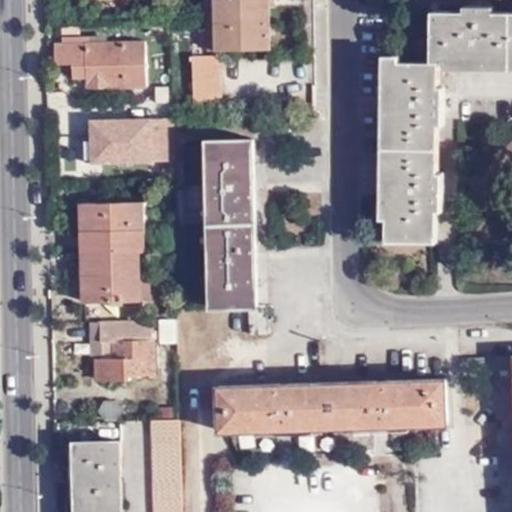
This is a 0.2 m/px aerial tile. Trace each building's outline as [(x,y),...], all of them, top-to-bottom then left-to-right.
[(208,0),(209,51),(217,50),(216,0),(208,0)] [(271,50),(270,0),(216,0),(217,50),(271,50)] [(511,13),(434,12),(433,63),(511,63),(511,13)] [(150,48),(164,47),(163,27),(149,27),(150,48)] [(88,80),(87,89),(147,87),(146,41),(57,45),(57,65),(74,65),(74,80),(88,80)] [(197,107),(221,106),(220,59),(196,58),(197,107)] [(234,60),(236,86),(252,84),(250,59),(234,60)] [(389,242),(438,242),(440,63),(390,63),(389,242)] [(75,89),(87,89),(88,80),(74,80),(75,89)] [(100,162),(172,159),(170,117),(131,119),(131,123),(121,123),(121,119),(91,120),(92,139),(99,138),(100,162)] [(93,162),(100,162),(99,138),(92,139),(93,162)] [(213,225),(258,223),(256,141),(210,142),(213,225)] [(85,302),(143,300),(143,252),(147,252),(146,203),(83,204),(85,302)] [(260,306),(258,223),(213,225),(215,308),(250,307),(260,306)] [(143,252),(143,300),(159,300),(158,272),(154,272),(153,252),(147,252),(143,252)] [(269,306),(260,306),(250,307),(251,323),(269,322),(269,306)] [(180,344),(179,318),(162,319),(162,344),(180,344)] [(116,358),(102,359),(99,366),(100,373),(102,380),(131,380),(131,374),(156,374),(154,319),(101,321),(102,340),(116,340),(116,358)] [(101,321),(91,322),(92,359),(102,359),(102,340),(101,321)] [(269,334),(269,322),(251,323),(251,333),(269,334)] [(102,340),(102,359),(116,358),(116,340),(102,340)] [(511,356),(462,359),(462,375),(511,372),(511,356)] [(222,433),(448,425),(446,379),(220,386),(222,433)] [(155,511),(184,511),(182,420),(153,420),(155,511)] [(123,511),(122,441),(76,443),(77,511),(123,511)]
